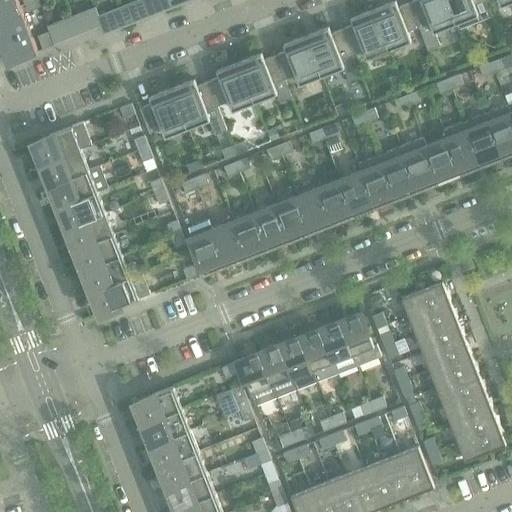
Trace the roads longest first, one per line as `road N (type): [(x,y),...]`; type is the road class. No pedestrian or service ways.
road 1 (residential): [(82,366),(511,200)]
road 2 (residential): [(0,109),(281,0)]
road 3 (residential): [(82,366),(0,150)]
road 4 (residential): [(142,511),(82,366)]
